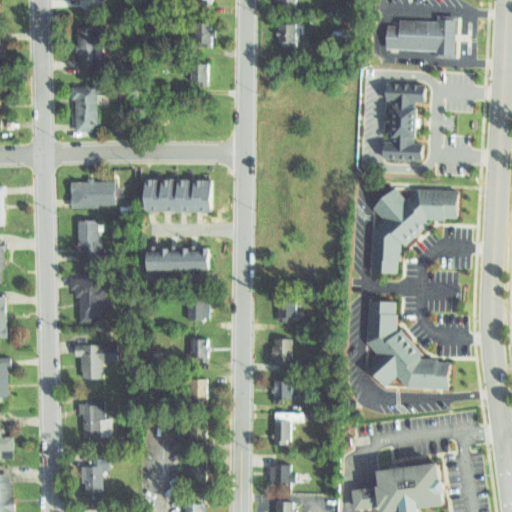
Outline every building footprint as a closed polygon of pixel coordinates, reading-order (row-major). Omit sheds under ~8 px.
[(440,52),(459,53),(462,14),(445,13),(442,20),(391,17),(389,42),(438,46),(440,52)] [(84,62),(83,21),(105,20),(107,61),(84,62)] [(301,20),(301,41),(283,41),(283,20),(301,20)] [(216,21),(216,41),(199,41),(199,21),(216,21)] [(213,63),(213,83),(195,83),(195,63),(213,63)] [(390,77),(426,77),(426,96),(419,96),(418,134),(424,134),(424,151),(388,151),(382,143),(390,134),(396,134),(397,95),(388,94),(383,86),(390,77)] [(101,82),(81,83),(82,121),(102,121),(101,82)] [(215,208),(144,207),(144,175),(216,176),(215,208)] [(115,204),(73,204),(73,179),(115,178),(115,204)] [(406,263),(407,233),(428,215),(454,216),(455,182),(427,181),(407,194),(400,183),(385,188),(377,205),(387,213),(374,229),(373,262),(406,263)] [(8,220),(0,219),(0,184),(9,184),(8,220)] [(81,217),(81,260),(102,261),(103,217),(81,217)] [(0,236),(8,236),(9,276),(0,276),(0,236)] [(212,269),(147,267),(147,241),(213,243),(212,269)] [(82,271),(82,315),(104,315),(104,271),(82,271)] [(286,311),(286,282),(304,281),(304,311),(286,311)] [(7,295),(0,295),(0,339),(8,339),(7,295)] [(373,297),(405,298),(405,320),(429,357),(454,357),(453,384),(412,383),(404,374),(388,386),(368,360),(384,347),(371,332),(373,297)] [(216,298),(216,319),(198,319),(198,298),(216,298)] [(280,300),(281,322),(289,322),(289,316),(298,316),(297,299),(280,300)] [(278,362),(278,332),(296,332),(296,362),(278,362)] [(213,333),(213,354),(195,354),(195,333),(213,333)] [(106,380),(86,379),(86,358),(76,357),(76,344),(119,345),(118,365),(107,365),(106,380)] [(0,356),(0,400),(8,400),(9,356),(0,356)] [(298,377),(298,398),(281,398),(281,377),(298,377)] [(212,379),(212,399),(194,399),(194,379),(212,379)] [(88,397),(87,440),(109,441),(109,397),(88,397)] [(0,457),(18,457),(18,438),(2,438),(2,413),(0,413),(0,457)] [(213,416),(213,437),(195,437),(195,416),(213,416)] [(296,421),(296,441),(278,441),(278,421),(296,421)] [(212,460),(212,481),(194,481),(194,460),(212,460)] [(356,509),(353,488),(385,483),(383,468),(444,460),(449,501),(423,504),(424,511),(407,511),(407,510),(385,511),(384,506),(356,509)] [(86,491),(86,461),(104,461),(105,491),(86,491)] [(293,461),(293,482),(275,482),(275,461),(293,461)] [(0,511),(0,473),(9,473),(11,495),(16,494),(16,511),(0,511)] [(294,511),(276,511),(277,500),(294,501),(294,511)] [(210,501),(210,511),(192,511),(192,501),(210,501)]
